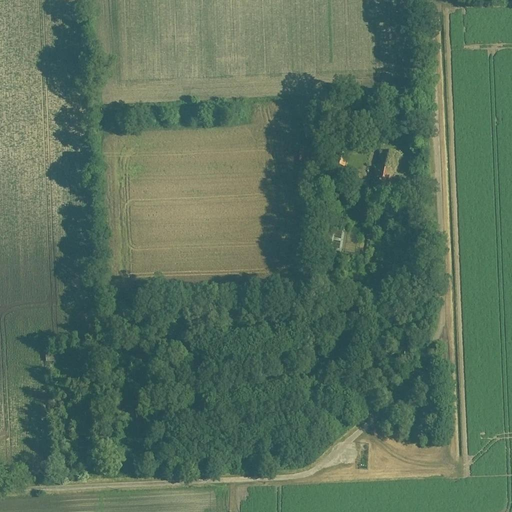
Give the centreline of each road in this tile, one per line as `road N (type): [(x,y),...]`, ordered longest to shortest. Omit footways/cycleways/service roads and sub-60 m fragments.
road 1 (track): [(428,0),(441,311),(411,383),(364,432)]
road 2 (track): [(0,490),(266,481),(332,459),(364,432)]
